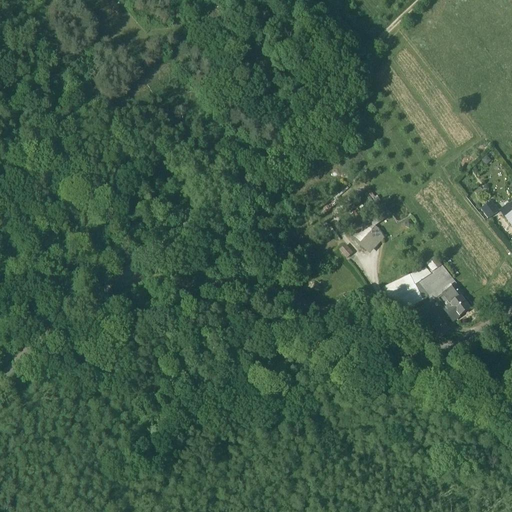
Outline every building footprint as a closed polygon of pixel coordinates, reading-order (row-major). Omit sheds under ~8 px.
[(511,203),(500,213),(504,218),(511,211),(511,203)] [(482,211),(489,220),(499,213),(493,205),(488,208),(487,207),(482,211)] [(378,215),(384,222),(391,217),(386,209),(378,215)] [(351,241),(370,258),(384,241),(376,230),(368,222),(351,241)] [(346,248),(339,254),(347,262),(354,256),(346,248)] [(438,273),(441,271),(444,268),(437,259),(431,263),(438,273)] [(438,273),(431,263),(426,267),(433,277),(438,273)] [(401,310),(404,316),(414,310),(428,302),(433,308),(437,304),(456,289),(450,281),(450,282),(441,271),(438,273),(433,277),(432,278),(426,271),(391,288),(384,291),(394,312),(401,310)] [(444,314),(453,326),(470,313),(461,301),(464,299),(456,289),(437,304),(444,314)]
